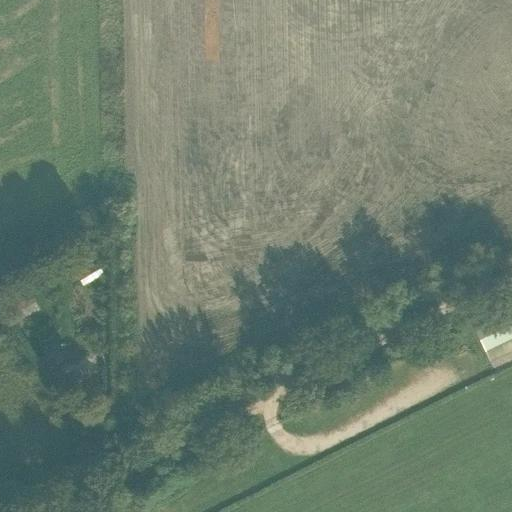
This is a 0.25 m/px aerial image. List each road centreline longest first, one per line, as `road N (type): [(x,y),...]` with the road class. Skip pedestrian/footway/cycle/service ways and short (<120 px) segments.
road 1 (track): [(511,270),(41,511)]
road 2 (track): [(146,0),(156,511)]
road 3 (track): [(212,0),(217,135),(150,266)]
road 4 (track): [(420,240),(230,314),(153,321)]
